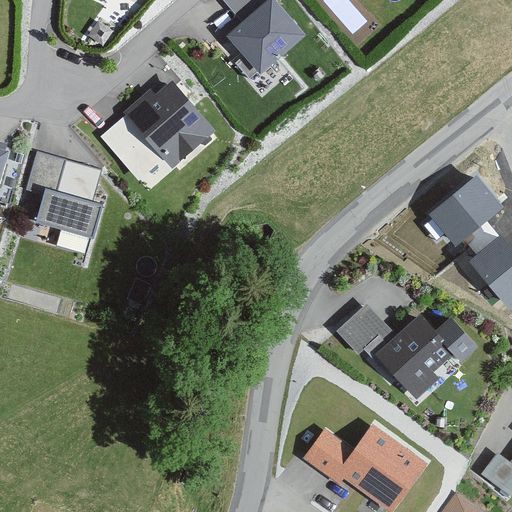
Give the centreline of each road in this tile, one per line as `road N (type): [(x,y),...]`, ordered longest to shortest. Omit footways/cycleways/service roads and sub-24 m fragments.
road 1 (unclassified): [(243,511),(324,255),(511,101)]
road 2 (residential): [(33,105),(68,101),(110,82),(196,0)]
